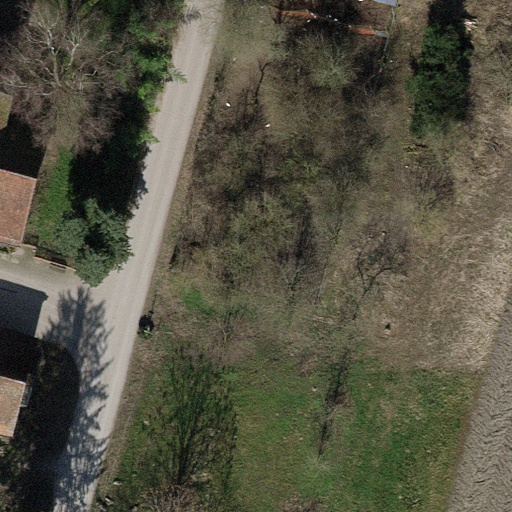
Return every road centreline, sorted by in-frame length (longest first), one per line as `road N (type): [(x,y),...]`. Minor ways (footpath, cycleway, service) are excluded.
road 1 (track): [(72,511),(210,0)]
road 2 (track): [(0,273),(126,312)]
